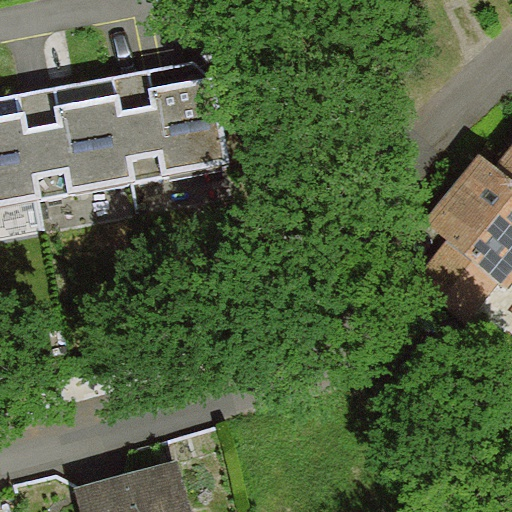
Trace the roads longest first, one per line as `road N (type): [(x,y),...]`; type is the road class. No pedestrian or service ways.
road 1 (residential): [(0,458),(322,372)]
road 2 (residential): [(378,261),(386,193),(424,140),(511,60)]
road 3 (residential): [(378,261),(322,372)]
